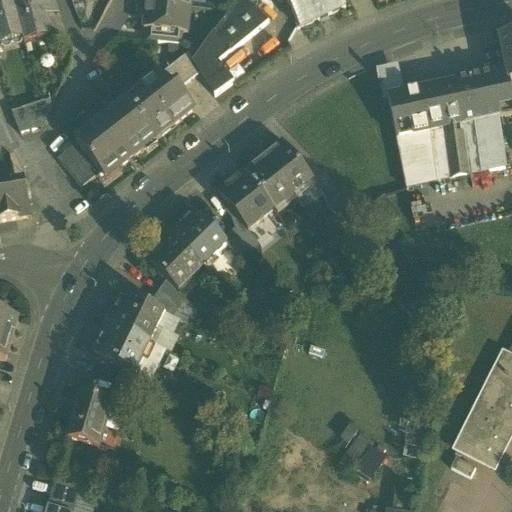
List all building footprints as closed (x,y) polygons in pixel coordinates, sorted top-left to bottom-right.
[(12,0),(0,0),(0,48),(24,42),(12,0)] [(39,0),(12,0),(24,42),(25,46),(50,39),(44,19),(39,0)] [(53,0),(39,0),(44,19),(59,15),(53,0)] [(139,0),(139,5),(190,11),(191,0),(139,0)] [(257,0),(240,0),(240,1),(254,13),(257,0)] [(283,0),(300,32),(316,24),(317,25),(346,12),(340,0),(283,0)] [(240,1),(194,66),(201,77),(200,78),(214,100),(234,86),(226,75),(225,76),(218,66),(268,26),(264,22),(254,13),(240,1)] [(190,11),(139,5),(138,17),(145,18),(144,31),(148,32),(182,35),(188,36),(190,11)] [(182,35),(148,32),(147,44),(181,48),(182,35)] [(511,39),(498,43),(505,75),(509,88),(510,88),(511,87),(511,39)] [(189,58),(169,73),(183,91),(200,78),(201,77),(194,66),(189,58)] [(169,73),(129,104),(159,142),(195,115),(179,94),(183,91),(169,73)] [(505,75),(456,85),(465,129),(511,118),(511,96),(510,88),(509,88),(505,75)] [(456,85),(388,100),(398,144),(397,144),(403,176),(420,173),(415,140),(431,136),(438,187),(482,178),(465,129),(456,85)] [(50,103),(23,111),(23,112),(31,134),(43,131),(52,111),(50,103)] [(129,104),(75,145),(99,177),(105,184),(159,142),(129,104)] [(23,111),(11,114),(20,137),(31,134),(23,112),(23,111)] [(99,177),(77,147),(58,161),(81,191),(99,177)] [(314,184),(285,147),(265,162),(294,200),(314,184)] [(294,200),(265,162),(246,177),(275,214),(294,200)] [(16,190),(13,174),(0,176),(0,224),(31,220),(25,188),(16,190)] [(275,214),(246,177),(218,198),(241,227),(247,236),(249,235),(275,214)] [(346,195),(327,209),(342,228),(363,213),(346,195)] [(220,244),(193,216),(169,240),(201,272),(225,248),(220,244)] [(249,235),(247,236),(241,227),(231,235),(247,254),(250,258),(260,250),(249,235)] [(247,254),(231,235),(220,244),(225,248),(236,260),(247,254)] [(201,272),(169,240),(145,264),(166,285),(177,296),(201,272)] [(177,296),(166,285),(157,298),(177,312),(183,303),(177,296)] [(149,310),(122,297),(107,327),(149,348),(149,347),(163,317),(149,310)] [(177,312),(157,298),(149,310),(163,317),(171,321),(177,312)] [(0,317),(0,363),(5,365),(18,323),(1,318),(0,317)] [(149,348),(107,327),(92,359),(121,373),(133,379),(143,384),(149,387),(150,385),(149,385),(164,354),(149,347),(149,348)] [(511,367),(500,361),(455,453),(479,465),(480,462),(490,467),(511,423),(511,367)] [(133,379),(121,373),(116,386),(140,393),(143,384),(133,379)] [(140,393),(116,386),(112,399),(138,407),(141,394),(140,393)] [(111,404),(80,395),(67,443),(98,451),(107,417),(110,409),(111,404)] [(123,413),(110,409),(107,417),(121,421),(123,413)] [(361,437),(339,466),(351,474),(372,446),(361,437)] [(378,473),(364,462),(352,476),(367,488),(378,473)] [(476,472),(456,462),(451,472),(471,482),(476,472)] [(80,494),(56,487),(49,510),(54,511),(74,511),(79,497),(80,494)] [(416,511),(419,496),(393,492),(390,511),(416,511)] [(74,511),(94,511),(86,509),(89,500),(79,497),(74,511)] [(475,511),(477,507),(466,501),(460,511),(475,511)]
